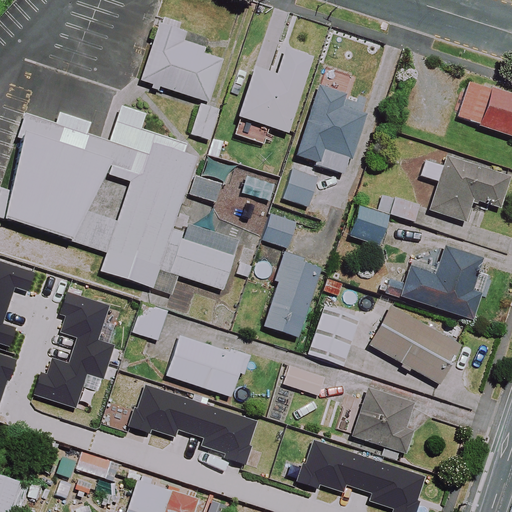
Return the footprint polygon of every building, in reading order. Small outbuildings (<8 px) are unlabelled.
[(283,50),(295,14),(273,7),(238,118),(285,133),(309,58),(283,50)] [(183,33),(158,25),(140,83),(206,104),(219,61),(201,56),(203,50),(180,43),(183,33)] [(511,138),(511,96),(468,81),(455,119),(511,138)] [(356,93),(353,100),(317,87),(293,158),(343,176),(370,98),(356,93)] [(201,131),(143,112),(97,250),(155,269),(201,131)] [(119,158),(21,125),(4,229),(76,250),(119,158)] [(446,158),(442,169),(423,163),(418,179),(436,185),(427,212),(465,224),(472,200),(498,209),(508,178),(446,158)] [(230,171),(207,160),(199,174),(223,186),(230,171)] [(280,203),(305,210),(315,178),(290,171),(280,203)] [(275,184),(246,175),(240,194),(268,203),(275,184)] [(220,188),(195,178),(188,194),(212,205),(220,188)] [(417,205),(380,196),(376,214),(412,223),(417,205)] [(386,219),(357,209),(347,237),(376,247),(386,219)] [(240,233),(183,214),(172,246),(229,264),(240,233)] [(291,235),(265,225),(259,242),(285,251),(291,235)] [(42,252),(0,237),(0,317),(11,320),(42,252)] [(479,259),(443,248),(434,278),(406,269),(401,284),(388,280),(383,294),(470,321),(483,280),(473,277),(479,259)] [(302,261),(282,254),(273,283),(276,284),(261,328),(278,333),(295,339),(319,266),(302,261)] [(110,276),(59,264),(53,290),(67,293),(63,309),(74,312),(67,333),(58,332),(46,339),(33,375),(64,387),(81,370),(93,349),(109,347),(115,319),(101,315),(110,276)] [(324,278),(319,291),(339,298),(343,284),(324,278)] [(334,305),(332,311),(321,307),(305,355),(341,368),(357,320),(350,317),(352,311),(334,305)] [(165,313),(140,306),(132,334),(156,341),(165,313)] [(456,352),(392,306),(367,341),(432,387),(456,352)] [(251,329),(181,308),(168,349),(233,368),(240,345),(246,346),(251,329)] [(0,388),(20,332),(0,325),(0,388)] [(260,403),(137,365),(125,400),(167,413),(172,396),(207,407),(200,429),(247,444),(260,403)] [(321,378),(287,366),(281,384),(315,396),(321,378)] [(367,391),(363,399),(356,397),(344,432),(351,434),(350,437),(403,455),(412,430),(405,427),(412,406),(367,391)] [(421,464),(310,432),(303,455),(333,464),(336,454),(374,465),(370,479),(386,483),(388,492),(411,498),(421,464)] [(16,511),(25,485),(0,476),(0,511),(16,511)] [(79,484),(60,478),(54,494),(73,501),(79,484)] [(194,511),(198,502),(136,481),(125,511),(194,511)]
